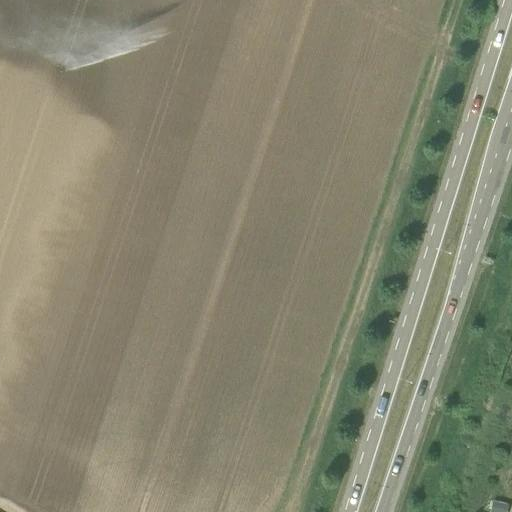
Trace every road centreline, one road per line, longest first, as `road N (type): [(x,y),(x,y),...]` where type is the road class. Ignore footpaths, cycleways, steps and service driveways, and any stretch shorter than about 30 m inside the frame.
road 1 (primary): [(509,0),(345,511)]
road 2 (track): [(431,39),(289,511)]
road 3 (primary): [(381,511),(511,124)]
